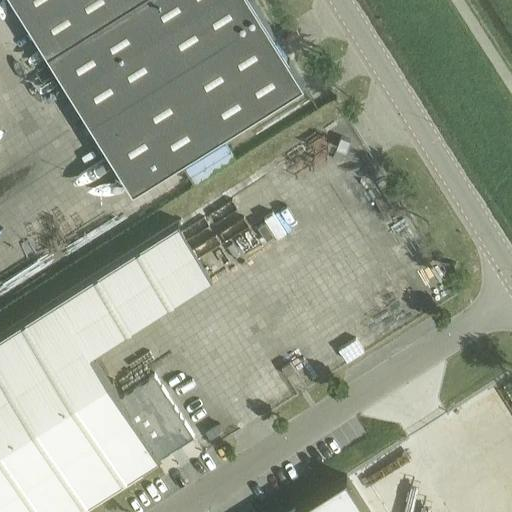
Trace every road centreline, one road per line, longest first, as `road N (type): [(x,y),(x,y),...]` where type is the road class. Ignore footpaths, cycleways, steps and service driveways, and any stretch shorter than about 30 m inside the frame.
road 1 (residential): [(178,511),(511,301)]
road 2 (tertiary): [(511,276),(339,0)]
